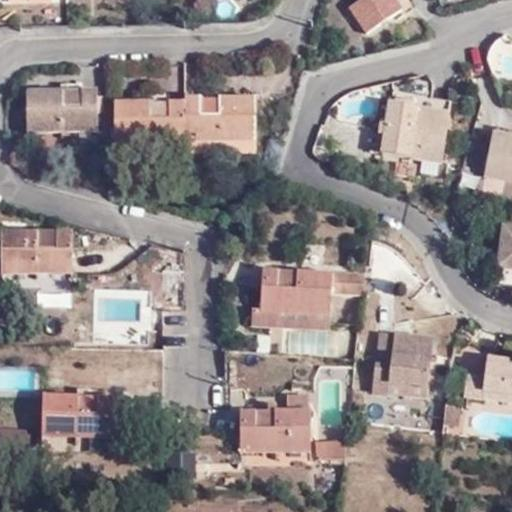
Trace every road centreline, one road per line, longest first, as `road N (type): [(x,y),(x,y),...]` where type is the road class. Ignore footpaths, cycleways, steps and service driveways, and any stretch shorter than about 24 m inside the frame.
road 1 (residential): [(511,18),(319,85),(295,158),(427,225),(460,283),(511,320)]
road 2 (residential): [(0,175),(15,187),(202,239),(201,380)]
road 3 (residential): [(299,0),(287,37),(16,55),(0,74)]
